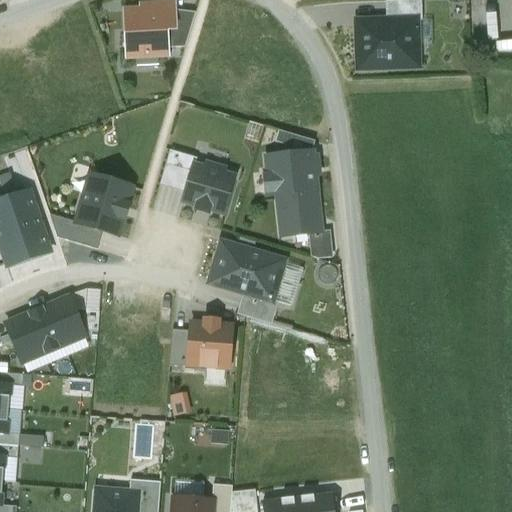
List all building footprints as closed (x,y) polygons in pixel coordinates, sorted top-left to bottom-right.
[(418,18),(418,21),(422,21),(421,2),(386,3),(386,19),(418,18)] [(167,56),(167,49),(166,29),(174,28),(174,11),(173,4),(153,6),(154,10),(125,12),(128,58),(167,56)] [(166,29),(167,49),(185,48),(195,14),(174,11),(174,28),(166,29)] [(355,20),(356,71),(420,69),(418,21),(418,18),(386,19),(355,20)] [(166,166),(192,174),(194,166),(195,166),(197,160),(170,152),(166,166)] [(311,153),(282,157),(267,158),(269,173),(264,173),(267,197),(278,195),(282,237),(308,234),(320,232),(311,153)] [(192,174),(166,166),(160,186),(186,194),(192,174)] [(194,166),(192,174),(186,194),(183,203),(196,207),(195,210),(209,214),(210,211),(223,215),(234,178),(223,174),(224,171),(207,166),(205,169),(195,166),(194,166)] [(11,191),(13,199),(25,195),(23,187),(15,190),(10,175),(0,177),(0,183),(3,193),(11,191)] [(126,206),(131,189),(91,177),(77,224),(77,225),(103,232),(117,237),(122,219),(125,220),(129,207),(126,206)] [(0,203),(0,225),(36,214),(29,193),(25,195),(13,199),(0,203)] [(43,233),(36,214),(0,225),(0,244),(1,247),(43,233)] [(98,251),(103,232),(77,225),(77,224),(50,216),(58,239),(98,251)] [(50,254),(43,233),(1,247),(8,268),(50,254)] [(232,291),(243,294),(272,302),(273,302),(283,264),(284,263),(221,244),(211,280),(233,287),(232,291)] [(86,291),(85,312),(99,313),(100,291),(86,291)] [(272,302),(243,294),(237,315),(272,326),(278,303),(273,302),(272,302)] [(69,299),(48,308),(63,346),(85,337),(69,299)] [(48,308),(27,317),(43,355),(63,346),(48,308)] [(99,313),(85,312),(83,320),(88,333),(98,333),(99,313)] [(43,355),(27,317),(6,325),(21,364),(43,355)] [(188,367),(189,367),(228,370),(232,327),(218,326),(218,322),(204,321),(204,325),(191,324),(190,332),(188,367)] [(189,369),(189,367),(188,367),(190,332),(172,331),(169,367),(189,369)] [(1,374),(0,386),(10,387),(22,387),(23,376),(1,374)] [(0,409),(8,410),(10,387),(0,386),(0,385),(0,409)] [(8,410),(0,409),(0,434),(6,434),(8,410)] [(0,434),(0,445),(18,448),(19,436),(6,434),(0,434)] [(0,445),(0,458),(5,459),(17,460),(18,448),(0,445)] [(130,481),(129,494),(137,495),(136,511),(158,511),(161,484),(130,481)] [(213,503),(212,511),(230,511),(232,494),(232,487),(213,486),(212,503),(213,503)] [(257,511),(256,491),(232,494),(230,511),(257,511)] [(136,511),(137,495),(129,494),(97,492),(95,511),(136,511)] [(297,500),(298,511),(333,511),(331,496),(297,500)] [(212,511),(213,503),(212,503),(174,500),(172,511),(212,511)] [(264,511),(298,511),(297,500),(263,504),(264,511)]
